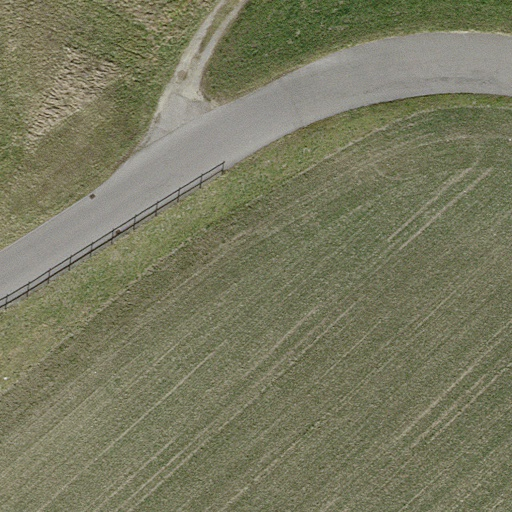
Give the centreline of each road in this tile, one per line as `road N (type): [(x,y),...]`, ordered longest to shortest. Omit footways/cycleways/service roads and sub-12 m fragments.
road 1 (unclassified): [(511,65),(421,63),(290,104),(0,284)]
road 2 (track): [(196,158),(178,117),(181,92),(239,0)]
